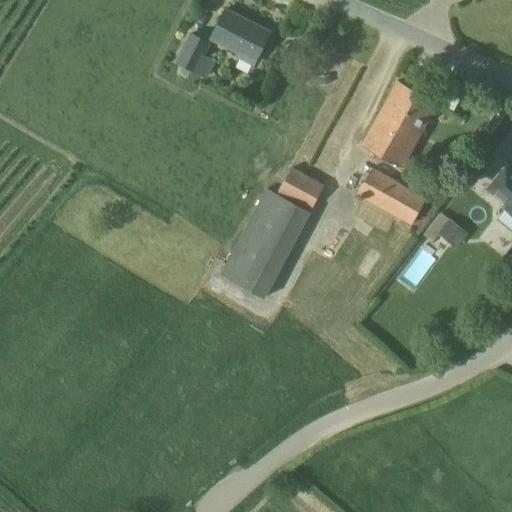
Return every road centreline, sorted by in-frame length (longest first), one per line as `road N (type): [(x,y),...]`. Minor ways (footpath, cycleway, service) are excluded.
road 1 (unclassified): [(218,511),(320,426),(363,403),(473,371),(511,343)]
road 2 (unclassified): [(511,79),(349,0)]
